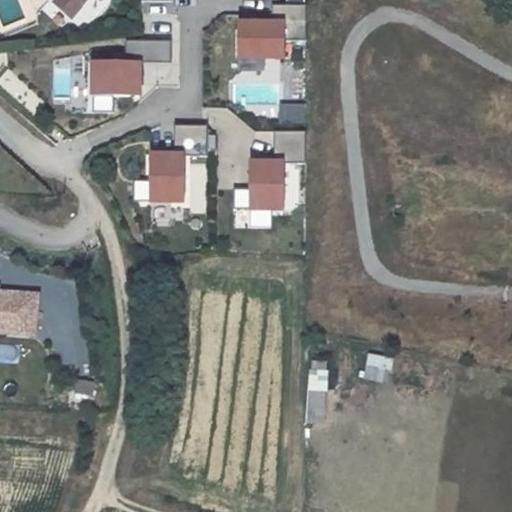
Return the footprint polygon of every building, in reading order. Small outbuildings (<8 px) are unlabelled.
[(46,0),(44,3),(60,17),(61,17),(73,3),(68,0),(46,0)] [(299,42),(298,6),(264,6),(264,24),(230,24),(230,59),(277,59),(277,42),(299,42)] [(139,99),(139,65),(171,65),(171,43),(125,43),(125,64),(92,64),(92,98),(139,99)] [(184,202),(184,157),(207,157),(206,126),(173,126),(173,155),(149,155),(149,202),(184,202)] [(299,164),(299,132),(267,132),(267,163),(243,163),(243,210),(278,210),(278,164),(299,164)] [(232,227),(267,226),(267,212),(232,212),(232,227)] [(0,330),(34,333),(37,294),(0,291),(0,330)] [(359,379),(382,384),(388,358),(365,353),(359,379)] [(304,360),(304,424),(324,424),(324,360),(304,360)] [(69,396),(90,398),(92,381),(71,379),(69,396)]
